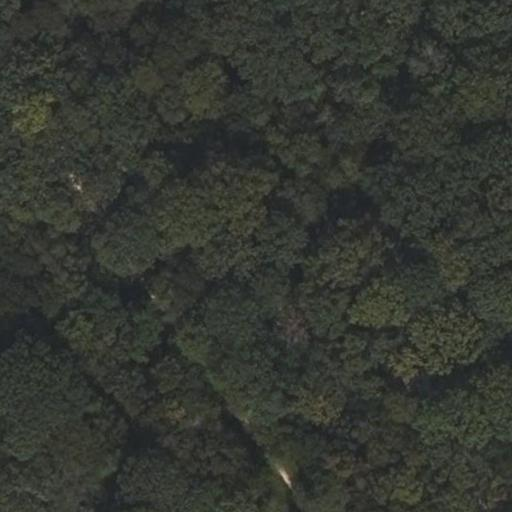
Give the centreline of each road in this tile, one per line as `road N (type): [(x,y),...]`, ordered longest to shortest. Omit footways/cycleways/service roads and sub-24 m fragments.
road 1 (track): [(57,173),(296,511)]
road 2 (track): [(386,0),(57,173)]
